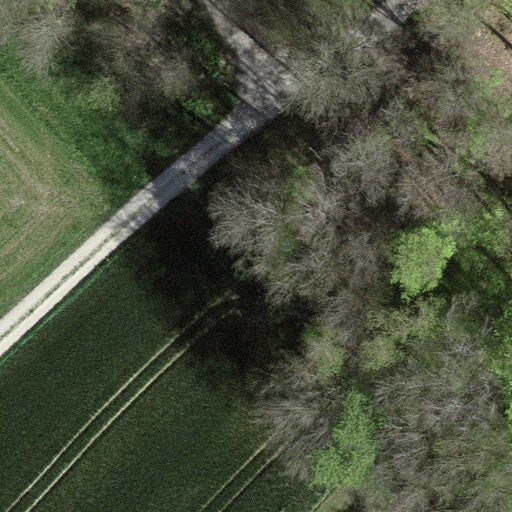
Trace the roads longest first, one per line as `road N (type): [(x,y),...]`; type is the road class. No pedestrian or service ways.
road 1 (track): [(0,318),(155,166)]
road 2 (track): [(155,166),(191,126),(262,0)]
road 3 (track): [(155,166),(113,0)]
